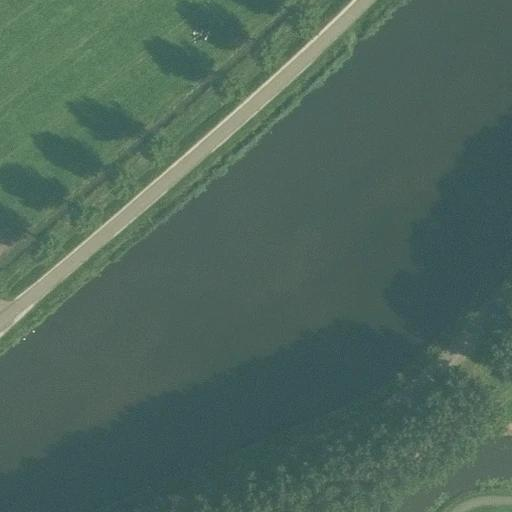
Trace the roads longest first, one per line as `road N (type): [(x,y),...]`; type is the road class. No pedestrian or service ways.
road 1 (unclassified): [(0,321),(365,0)]
road 2 (unclassified): [(152,511),(408,402),(511,295)]
